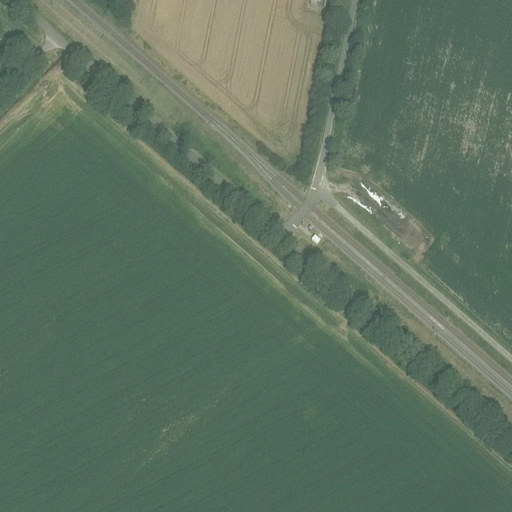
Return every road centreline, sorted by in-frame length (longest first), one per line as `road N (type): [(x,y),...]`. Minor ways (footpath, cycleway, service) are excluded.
road 1 (track): [(318,189),(511,357)]
road 2 (unclassified): [(285,237),(318,189),(359,0)]
